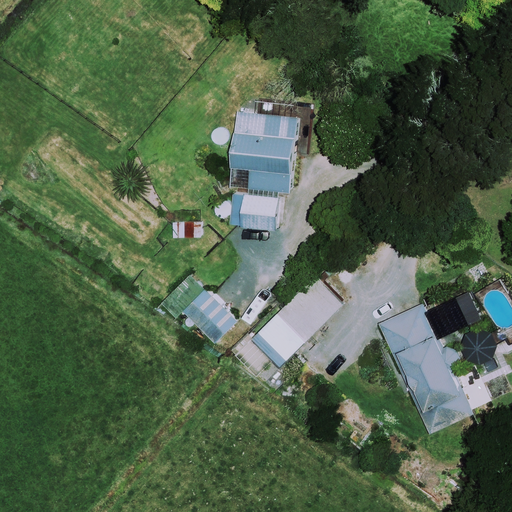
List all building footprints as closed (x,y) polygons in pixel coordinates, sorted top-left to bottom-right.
[(296,191),(308,101),(279,98),(245,93),(235,166),(255,169),(251,198),(237,196),(233,223),(279,229),(285,189),(296,191)] [(193,212),(177,212),(176,237),(206,237),(206,223),(192,223),(193,212)] [(347,303),(319,275),(282,313),(310,341),(347,303)] [(246,324),(212,287),(189,309),(224,345),(246,324)] [(478,414),(429,303),(384,323),(433,434),(478,414)]
